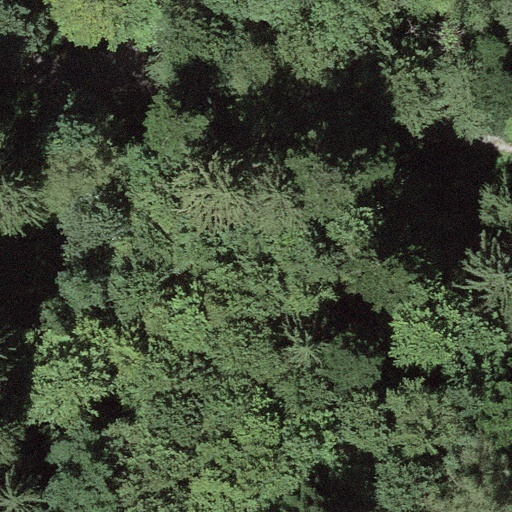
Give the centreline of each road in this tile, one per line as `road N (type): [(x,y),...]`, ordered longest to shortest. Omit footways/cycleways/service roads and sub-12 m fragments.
road 1 (track): [(130,94),(511,139)]
road 2 (track): [(0,63),(130,94)]
